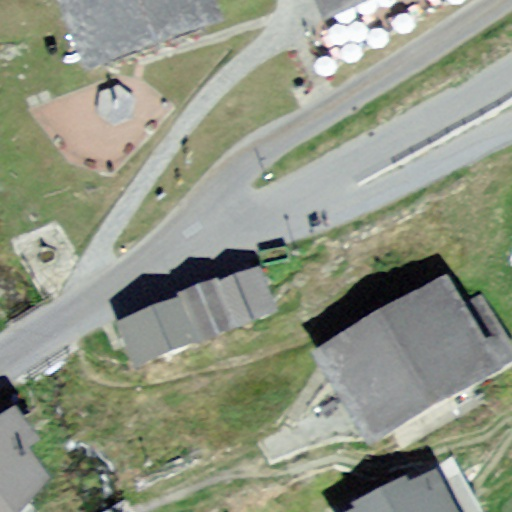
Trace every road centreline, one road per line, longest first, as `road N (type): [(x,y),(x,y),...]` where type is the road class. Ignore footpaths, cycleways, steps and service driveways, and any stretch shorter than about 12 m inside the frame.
road 1 (residential): [(173,256),(249,154),(494,0)]
road 2 (residential): [(68,316),(87,263),(212,85),(269,46),(296,7),(292,0)]
road 3 (residential): [(173,256),(511,74)]
road 4 (residential): [(511,129),(377,190),(173,256)]
road 5 (residential): [(68,316),(173,256)]
